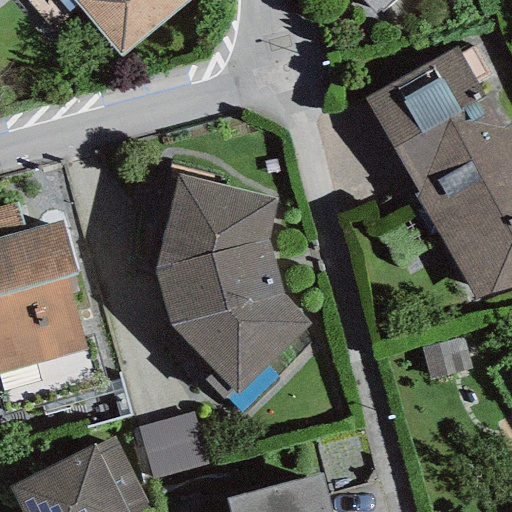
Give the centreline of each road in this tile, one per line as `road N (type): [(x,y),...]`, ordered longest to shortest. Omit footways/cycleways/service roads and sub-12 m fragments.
road 1 (residential): [(281,86),(406,511)]
road 2 (residential): [(0,163),(281,86)]
